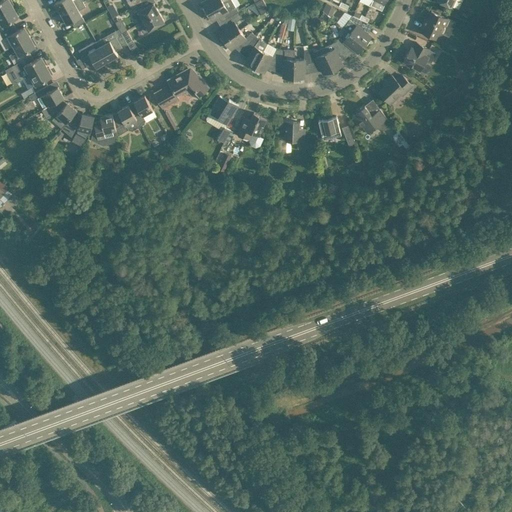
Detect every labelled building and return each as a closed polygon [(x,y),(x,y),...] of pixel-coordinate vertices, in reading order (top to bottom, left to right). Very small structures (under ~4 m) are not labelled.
[(0,0),(0,13),(13,6),(12,4),(13,3),(11,0),(1,0),(0,0)] [(58,0),(55,2),(61,13),(83,0),(82,0),(58,0)] [(86,6),(83,0),(61,13),(67,23),(71,21),(75,26),(85,21),(79,10),(86,6)] [(141,16),(143,20),(159,11),(154,2),(145,6),(142,0),(131,7),(137,18),(141,16)] [(204,0),(202,1),(207,10),(225,0),(204,0)] [(225,13),(227,18),(239,11),(232,0),(225,0),(207,10),(212,19),(225,13)] [(373,0),(371,5),(373,5),(382,10),(386,0),(373,0)] [(437,0),(446,4),(453,7),(453,6),(458,8),(462,0),(437,0)] [(335,7),(329,4),(326,2),(323,10),(331,16),(335,7)] [(19,16),(18,14),(19,13),(16,7),(15,8),(13,6),(0,13),(0,32),(15,25),(12,20),(19,16)] [(448,18),(440,14),(431,10),(425,23),(423,22),(420,30),(429,34),(436,37),(439,31),(442,32),(445,25),(453,28),(456,21),(448,18)] [(159,11),(143,20),(146,25),(142,27),(145,32),(165,21),(159,11)] [(239,11),(227,18),(231,23),(219,31),(225,39),(240,29),(235,21),(242,17),(239,11)] [(331,18),(323,12),(318,18),(326,24),(331,18)] [(319,21),(315,13),(309,16),(313,24),(319,21)] [(351,14),(342,26),(350,32),(365,43),(371,35),(360,26),(363,20),(359,18),(353,15),(351,14)] [(288,23),(289,17),(283,15),(282,15),(280,20),(288,23)] [(294,30),(295,18),(289,17),(287,29),(294,30)] [(278,41),(282,42),(286,24),(283,23),(279,35),(280,35),(278,41)] [(0,41),(5,50),(14,45),(30,36),(29,33),(30,33),(27,27),(26,27),(25,26),(18,30),(15,25),(0,32),(0,41)] [(350,32),(342,26),(338,32),(341,35),(339,37),(336,40),(344,49),(348,44),(350,45),(355,49),(358,52),(365,43),(350,32)] [(128,43),(121,32),(119,28),(115,30),(118,35),(103,43),(100,38),(96,40),(107,60),(118,54),(116,50),(128,43)] [(489,31),(483,28),(479,37),(484,40),(489,31)] [(121,32),(128,43),(133,40),(127,29),(121,32)] [(242,40),(247,44),(256,35),(251,31),(245,36),(240,29),(225,39),(231,48),(242,40)] [(256,35),(247,44),(252,49),(246,61),(255,66),(268,43),(259,38),(256,35)] [(31,38),(30,36),(14,45),(17,50),(9,54),(15,64),(18,62),(32,54),(29,49),(36,45),(35,44),(36,43),(33,37),(31,38)] [(107,60),(96,40),(80,49),(83,55),(81,56),(87,66),(94,62),(97,66),(107,60)] [(325,52),(333,68),(343,64),(341,61),(338,55),(337,52),(344,49),(336,40),(332,42),(328,44),(331,49),(325,52)] [(420,69),(425,73),(430,71),(432,67),(431,62),(426,59),(428,55),(426,54),(429,48),(417,41),(413,47),(411,46),(403,60),(420,69)] [(271,59),(277,60),(281,48),(276,47),(268,43),(255,66),(264,71),(269,62),(271,59)] [(312,48),(308,48),(311,61),(318,60),(324,73),(333,68),(323,47),(314,51),(312,48)] [(474,54),(471,47),(463,51),(466,58),(474,54)] [(283,76),(294,77),(294,58),(288,58),(289,52),(284,52),(285,49),(281,48),(277,60),(284,62),(283,76)] [(305,62),(310,61),(311,61),(308,48),(304,49),(304,58),(294,58),(294,77),(304,77),(305,62)] [(34,59),(32,54),(18,62),(21,67),(25,65),(30,74),(47,65),(46,63),(47,62),(43,56),(42,57),(41,55),(34,59)] [(81,56),(76,59),(79,64),(80,64),(82,68),(83,68),(87,66),(81,56)] [(456,62),(457,71),(470,70),(469,61),(456,62)] [(24,97),(35,92),(48,84),(45,79),(52,75),(51,73),(52,73),(49,67),(48,67),(47,65),(30,74),(36,84),(21,92),(24,97)] [(155,92),(163,106),(163,107),(174,100),(172,96),(187,87),(192,93),(195,90),(199,95),(209,87),(193,69),(187,68),(168,79),(170,84),(155,92)] [(388,82),(379,90),(390,102),(401,92),(402,94),(412,85),(402,74),(397,79),(392,74),(386,80),(388,82)] [(457,81),(453,91),(459,94),(464,84),(457,81)] [(50,105),(63,97),(64,96),(58,85),(51,89),(48,84),(35,92),(38,97),(44,108),(50,105)] [(135,102),(130,105),(141,125),(145,123),(145,119),(143,115),(153,109),(145,94),(134,100),(135,102)] [(220,95),(210,111),(218,116),(217,117),(227,123),(239,104),(229,98),(228,100),(220,95)] [(46,117),(47,117),(55,112),(57,114),(52,119),(62,127),(77,110),(77,109),(68,101),(66,103),(63,97),(50,105),(44,108),(42,109),(46,117)] [(113,113),(118,135),(128,129),(132,130),(141,125),(130,105),(129,103),(118,110),(119,111),(113,113)] [(372,114),(365,104),(360,108),(361,109),(352,116),(361,127),(363,125),(368,132),(375,127),(387,129),(393,125),(380,108),(372,114)] [(82,145),(89,131),(91,131),(94,115),(95,115),(82,112),(82,114),(77,110),(62,127),(73,138),(72,140),(82,145)] [(101,117),(94,115),(91,131),(92,131),(91,138),(103,144),(116,141),(115,136),(118,136),(118,135),(113,113),(113,112),(100,115),(101,117)] [(244,116),(237,133),(250,139),(253,132),(259,135),(267,117),(254,112),(251,119),(244,116)] [(337,115),(319,119),(323,139),(341,134),(337,115)] [(299,121),(282,120),(282,131),(286,131),(286,139),(292,140),(292,146),(304,146),(304,132),(298,132),(299,121)] [(225,126),(218,138),(224,142),(231,130),(225,126)] [(353,136),(347,139),(349,145),(355,142),(353,136)] [(402,143),(399,146),(396,148),(401,154),(407,149),(406,149),(402,143)] [(231,155),(225,152),(220,165),(225,167),(231,155)] [(356,182),(367,176),(362,166),(352,171),(351,172),(356,182)] [(0,187),(5,192),(8,189),(9,187),(0,178),(0,187)] [(0,207),(13,193),(8,189),(5,192),(0,197),(0,207)]
